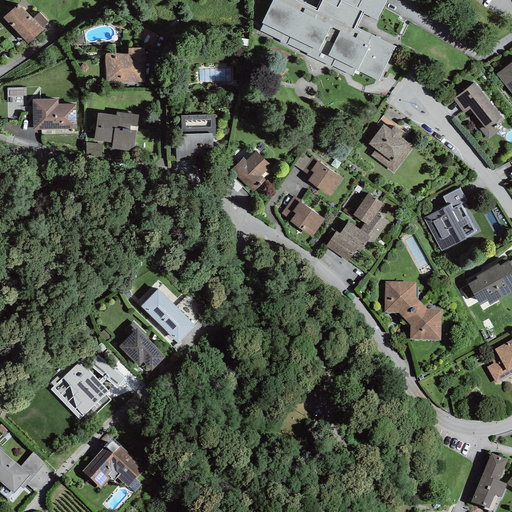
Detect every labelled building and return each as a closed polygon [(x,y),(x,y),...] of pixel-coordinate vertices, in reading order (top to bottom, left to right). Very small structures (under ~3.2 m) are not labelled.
[(320,0),(317,8),(300,0),(272,0),(262,23),(263,24),(260,31),(281,40),(280,42),(287,45),(287,44),(308,54),(307,55),(331,67),(332,66),(353,76),(356,70),(378,81),(395,47),(357,28),(363,14),(376,20),(387,0),(320,0)] [(28,44),(43,30),(41,28),(32,19),(18,4),(3,18),(28,44)] [(41,28),(48,22),(39,12),(32,19),(41,28)] [(105,67),(106,82),(146,82),(145,48),(128,48),(128,54),(109,53),(106,54),(105,56),(105,63),(105,67)] [(511,61),(497,74),(511,92),(511,61)] [(475,83),(452,99),(464,113),(469,109),(481,123),(477,126),(487,140),(499,131),(495,126),(504,119),(475,83)] [(9,98),(25,98),(24,84),(9,85),(9,98)] [(32,100),(33,130),(76,129),(76,104),(58,104),(58,99),(32,100)] [(98,114),(94,140),(113,142),(112,148),(132,151),(137,116),(117,113),(117,116),(98,114)] [(175,135),(177,162),(213,161),(212,137),(215,137),(215,115),(181,116),(182,134),(175,135)] [(391,130),(383,124),(368,144),(375,149),(371,155),(393,172),(413,146),(417,141),(400,129),(400,130),(394,126),(391,130)] [(101,157),(103,145),(86,143),(87,154),(101,157)] [(230,170),(253,192),(265,180),(261,176),(271,166),(256,151),(246,161),(243,158),(230,170)] [(302,153),(294,165),(302,171),(311,159),(310,159),(302,153)] [(330,197),(343,178),(313,157),(312,156),(310,159),(311,159),(302,171),(311,177),(308,181),(330,197)] [(237,193),(242,187),(233,178),(228,183),(237,193)] [(423,218),(441,251),(476,232),(461,205),(467,201),(459,188),(442,197),(447,206),(423,218)] [(377,213),(384,204),(368,193),(353,215),(364,223),(368,226),(377,213)] [(312,237),(325,220),(301,203),(302,202),(294,196),(281,214),(291,221),(290,222),(312,237)] [(367,242),(371,245),(388,222),(377,213),(368,226),(364,223),(360,230),(370,237),(367,242)] [(367,242),(370,237),(360,230),(348,222),(340,233),(358,246),(356,250),(360,252),(367,242)] [(356,250),(358,246),(340,233),(336,231),(325,246),(347,262),(356,250)] [(488,301),(490,305),(511,291),(511,260),(509,262),(508,261),(499,266),(498,263),(475,277),(477,279),(468,284),(474,295),(480,305),(488,301)] [(415,297),(416,283),(385,282),(384,312),(398,312),(404,318),(421,304),(415,297)] [(461,288),(467,300),(474,295),(468,284),(461,288)] [(160,326),(177,308),(158,289),(141,306),(160,326)] [(440,340),(441,310),(426,309),(421,304),(404,318),(410,325),(410,339),(440,340)] [(177,308),(160,326),(178,344),(195,326),(177,308)] [(137,329),(119,347),(138,367),(143,362),(151,370),(165,357),(137,329)] [(511,339),(495,349),(508,372),(511,369),(511,339)] [(511,374),(511,369),(508,372),(495,349),(488,353),(494,363),(487,367),(496,384),(511,374)] [(121,386),(126,380),(97,356),(90,366),(117,388),(119,385),(121,386)] [(107,394),(109,392),(80,361),(50,389),(79,421),(91,411),(95,416),(112,400),(107,394)] [(0,431),(3,435),(8,430),(2,424),(0,425),(0,431)] [(112,438),(82,471),(101,489),(111,478),(114,481),(117,478),(128,487),(128,486),(135,479),(144,469),(128,454),(129,453),(112,438)] [(12,493),(13,494),(20,486),(30,475),(20,467),(0,449),(0,481),(4,485),(0,490),(0,492),(7,499),(12,493)] [(36,493),(53,474),(44,465),(45,464),(33,452),(20,467),(30,475),(20,486),(24,489),(27,485),(36,493)] [(501,498),(507,485),(499,481),(507,460),(491,454),(470,503),(489,509),(495,495),(501,498)] [(135,492),(141,485),(135,479),(128,486),(135,492)]
